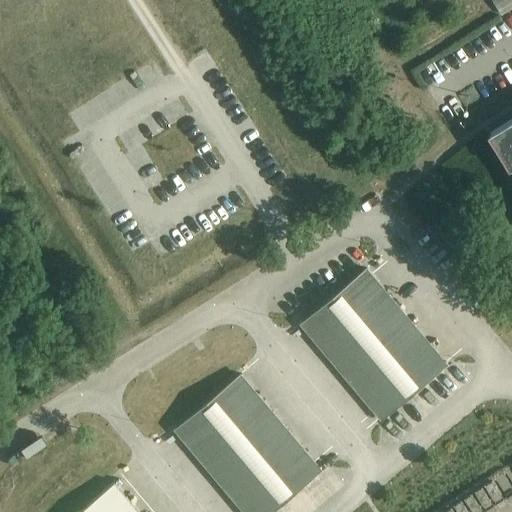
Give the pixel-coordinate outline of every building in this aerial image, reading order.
[(511,0),(492,0),(502,15),(511,8),(511,0)] [(511,120),(491,133),(490,131),(489,132),(493,139),(511,167),(511,165),(511,120)] [(382,417),(445,364),(446,363),(367,269),(303,322),(302,323),(381,417),(382,417)] [(246,511),(268,511),(319,470),(320,469),(241,374),(176,429),(246,511)] [(77,511),(140,511),(115,481),(77,511)]
